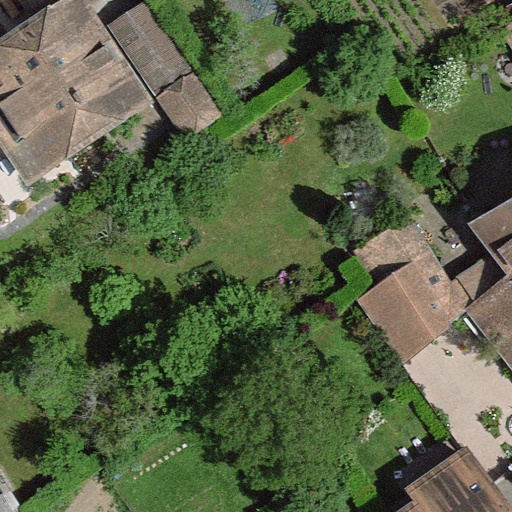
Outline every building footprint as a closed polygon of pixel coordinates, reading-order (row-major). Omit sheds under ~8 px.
[(28,0),(42,21),(0,48),(0,137),(28,181),(143,106),(81,9),(95,0),(28,0)] [(110,27),(157,98),(191,76),(144,4),(110,27)] [(191,76),(157,98),(183,138),(217,115),(191,76)] [(511,208),(475,230),(497,260),(452,289),(409,223),(357,253),(379,288),(359,304),(403,364),(437,335),(465,318),(483,340),(492,334),(511,359),(511,208)] [(498,511),(461,459),(409,495),(417,506),(408,511),(498,511)]
